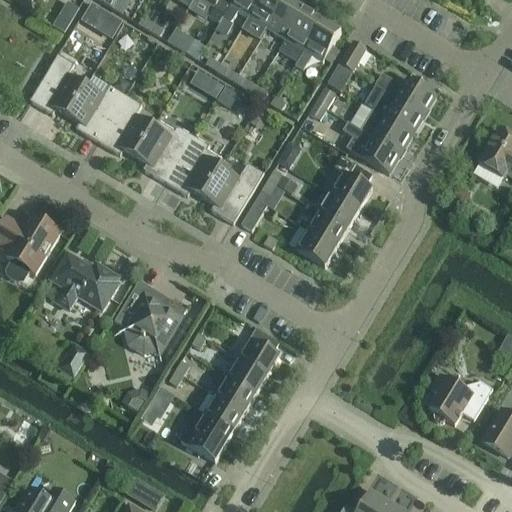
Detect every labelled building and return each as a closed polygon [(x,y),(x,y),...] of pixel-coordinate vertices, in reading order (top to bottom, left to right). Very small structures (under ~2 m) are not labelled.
[(112,12),(119,2),(115,0),(93,0),(112,12)] [(123,0),(119,0),(119,2),(112,12),(123,18),(131,4),(123,0)] [(223,21),(230,10),(235,0),(198,0),(214,10),(208,20),(220,27),(223,21)] [(249,21),(261,0),(235,0),(230,10),(223,21),(231,26),(238,15),(249,21)] [(267,32),(286,2),(281,0),(261,0),(249,21),(267,32)] [(286,44),(304,14),(286,2),(267,32),(286,44)] [(298,65),(304,55),(322,25),(304,14),(286,44),(280,54),(298,65)] [(149,35),(153,27),(143,21),(139,28),(149,35)] [(331,68),(339,55),(332,51),(341,36),(322,25),(304,55),(298,65),(295,70),(303,75),(312,60),(323,66),(325,64),(331,68)] [(159,41),(164,34),(153,27),(149,35),(159,41)] [(197,63),(206,50),(176,33),(168,46),(197,63)] [(353,76),(356,71),(367,54),(353,45),(340,68),(353,76)] [(68,120),(86,90),(68,79),(75,69),(58,59),(40,88),(30,105),(53,119),(56,113),(68,120)] [(216,75),(220,68),(210,62),(206,69),(216,75)] [(234,87),(239,79),(220,68),(216,75),(234,87)] [(353,76),(340,68),(328,87),(341,96),(353,76)] [(403,90),(383,77),(375,89),(376,90),(425,119),(437,99),(408,82),(403,90)] [(252,98),(257,90),(239,79),(234,87),(252,98)] [(104,100),(86,90),(68,120),(80,127),(76,133),(98,146),(126,100),(110,90),(104,100)] [(263,104),(264,103),(268,97),(257,90),(252,98),(263,104)] [(376,90),(364,109),(373,115),(413,139),(425,119),(376,90)] [(327,113),(336,99),(324,92),(315,106),(327,113)] [(136,161),(154,131),(136,120),(142,109),(126,100),(98,146),(120,160),(124,154),(136,161)] [(281,115),(282,114),(286,108),(275,101),(271,109),(281,115)] [(320,124),(327,113),(315,106),(309,117),(320,124)] [(402,159),(413,139),(373,115),(361,134),(402,159)] [(157,124),(154,131),(136,161),(147,168),(143,174),(165,187),(194,141),(178,131),(175,135),(157,124)] [(389,179),(402,159),(361,134),(349,126),(343,136),(354,142),(347,153),(389,179)] [(511,141),(499,133),(479,166),(505,182),(507,178),(511,181),(511,141)] [(203,201),(221,171),(225,165),(207,154),(210,150),(194,141),(165,187),(188,201),(191,194),(203,201)] [(360,215),(373,193),(367,190),(373,180),(356,169),(342,161),(336,173),(342,176),(329,197),(360,215)] [(233,228),(264,178),(248,168),(239,182),(221,171),(203,201),(215,209),(211,215),(233,228)] [(292,199),(298,189),(274,174),(267,185),(276,190),(276,189),(292,199)] [(269,200),(276,190),(267,185),(261,195),(269,200)] [(348,234),(360,215),(329,197),(318,215),(348,234)] [(252,235),(262,218),(267,210),(256,203),(241,229),(252,235)] [(337,252),(348,234),(318,215),(307,234),(337,252)] [(32,219),(24,232),(9,222),(7,221),(0,232),(0,251),(9,257),(6,261),(12,264),(6,275),(7,280),(10,283),(14,285),(19,287),(20,287),(24,286),(30,275),(36,279),(51,254),(61,237),(32,219)] [(325,272),(337,252),(307,234),(295,254),(325,272)] [(273,254),(278,245),(270,239),(264,248),(273,254)] [(93,273),(68,258),(57,275),(52,284),(63,291),(54,306),(70,316),(80,301),(102,315),(118,288),(116,287),(119,282),(96,268),(93,273)] [(144,359),(162,355),(187,314),(138,285),(114,325),(124,331),(128,349),(144,359)] [(268,380),(280,361),(274,357),(280,347),(256,332),(238,362),(268,380)] [(200,354),(206,343),(198,338),(192,348),(200,354)] [(69,358),(60,373),(75,382),(89,358),(79,352),(74,361),(69,358)] [(257,399),(268,380),(238,362),(226,381),(257,399)] [(184,380),(190,370),(182,364),(175,375),(184,380)] [(177,390),(184,380),(175,375),(169,385),(177,390)] [(440,378),(438,381),(439,382),(431,395),(438,399),(429,414),(436,418),(435,422),(437,426),(440,428),(445,428),(448,425),(455,429),(462,417),(474,425),(484,408),(493,394),(481,387),(462,391),(457,388),(440,378)] [(245,418),(257,399),(226,381),(215,399),(245,418)] [(134,407),(130,413),(141,420),(152,401),(146,397),(141,405),(134,407)] [(234,436),(245,418),(215,399),(204,418),(234,436)] [(197,413),(179,443),(179,444),(215,466),(234,436),(204,418),(197,413)] [(508,462),(511,455),(511,419),(502,413),(483,446),(508,462)] [(0,507),(13,486),(0,478),(0,507)] [(47,503),(29,492),(16,511),(71,511),(75,506),(53,493),(47,503)] [(398,511),(371,495),(360,511),(350,511),(346,509),(343,511),(398,511)]
